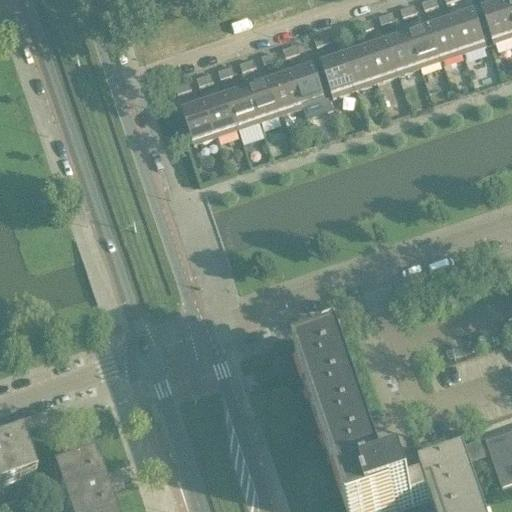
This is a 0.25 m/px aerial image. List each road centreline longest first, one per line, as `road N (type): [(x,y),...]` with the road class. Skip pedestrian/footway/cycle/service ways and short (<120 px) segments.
road 1 (tertiary): [(24,0),(146,353)]
road 2 (residential): [(203,335),(511,232)]
road 3 (residential): [(115,88),(374,0)]
road 4 (tertiary): [(203,335),(115,88)]
road 5 (tertiary): [(266,511),(203,335)]
road 6 (tertiary): [(146,353),(198,511)]
road 7 (residential): [(0,408),(146,353)]
